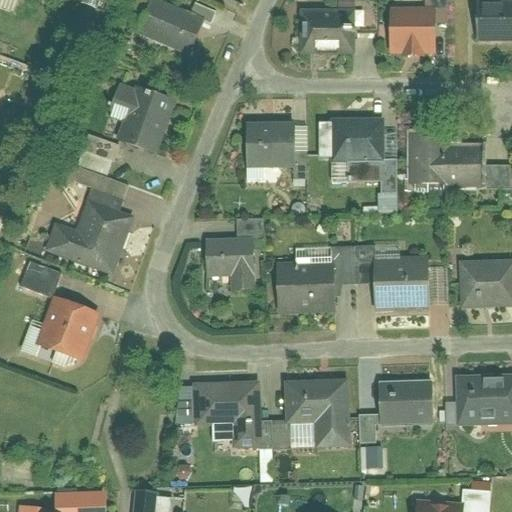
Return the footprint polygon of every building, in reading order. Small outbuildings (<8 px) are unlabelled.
[(194,17),(157,0),(142,33),(191,56),(207,23),(194,17)] [(200,4),(194,17),(207,23),(214,26),(220,13),(200,4)] [(511,5),(485,5),(485,43),(511,42),(511,5)] [(438,9),(395,9),(395,54),(439,53),(438,9)] [(358,12),(306,12),(306,55),(357,55),(358,12)] [(132,116),(123,143),(158,155),(177,101),(127,84),(117,111),(132,116)] [(388,119),(337,119),(337,161),(385,161),(388,161),(388,119)] [(297,123),(250,123),(250,168),(297,168),(297,151),(297,123)] [(124,147),(92,136),(87,151),(119,162),(124,147)] [(447,136),(414,136),(415,184),(447,184),(447,149),(447,136)] [(486,149),(447,149),(447,184),(487,184),(486,166),(486,149)] [(114,177),(119,162),(87,151),(82,166),(114,177)] [(297,179),(311,179),(311,151),(297,151),(297,168),(297,179)] [(384,193),(401,193),(401,161),(388,161),(385,161),(384,193)] [(329,167),(330,185),(346,184),(345,166),(329,167)] [(487,190),(511,189),(511,166),(486,166),(487,184),(487,190)] [(60,224),(50,252),(114,274),(135,216),(91,200),(80,231),(60,224)] [(268,248),(267,220),(242,221),(243,239),(257,238),(257,248),(268,248)] [(243,239),(210,240),(212,281),(237,280),(237,292),(259,291),(257,248),(257,238),(243,239)] [(358,249),(360,283),(379,283),(378,262),(377,248),(358,249)] [(360,283),(358,249),(335,250),(336,263),(337,284),(360,283)] [(380,311),(434,309),(432,260),(378,262),(379,283),(380,311)] [(511,260),(464,262),(466,308),(511,306),(511,260)] [(65,275),(32,263),(25,284),(58,296),(65,275)] [(336,263),(281,265),(284,315),(338,312),(337,284),(336,263)] [(58,297),(41,344),(87,360),(103,313),(58,297)] [(487,375),(459,376),(461,426),(511,424),(511,374),(510,374),(510,388),(487,388),(487,375)] [(434,380),(384,382),(385,416),(385,427),(435,425),(434,380)] [(349,381),(290,383),(291,421),(319,420),(320,448),(352,447),(349,381)] [(262,382),(195,385),(197,426),(217,425),(218,442),(240,441),(240,448),(265,447),(264,423),(262,382)] [(444,405),(445,427),(456,427),(456,404),(444,405)] [(379,427),(385,427),(385,416),(363,417),(364,443),(379,442),(379,427)] [(265,449),(294,448),(293,422),(264,423),(265,447),(265,449)] [(361,471),(382,471),(382,449),(361,449),(361,471)] [(161,511),(163,494),(139,491),(137,511),(161,511)] [(491,511),(493,492),(466,491),(465,505),(465,511),(491,511)] [(59,493),(59,511),(109,511),(109,492),(59,493)] [(465,511),(465,505),(423,503),(422,511),(465,511)]
